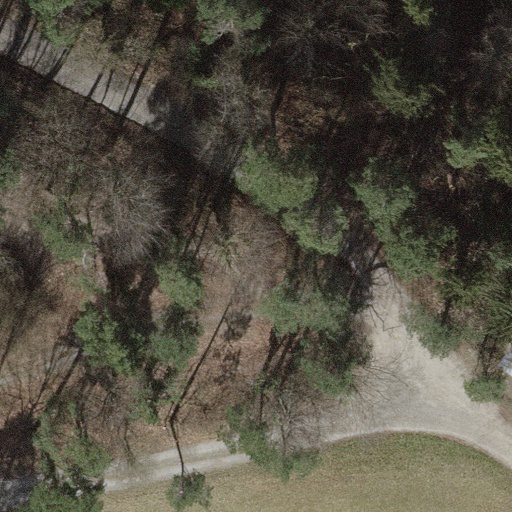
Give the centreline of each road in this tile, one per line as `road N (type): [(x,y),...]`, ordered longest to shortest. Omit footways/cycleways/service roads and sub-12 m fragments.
road 1 (track): [(0,25),(93,64),(338,231),(393,318)]
road 2 (track): [(470,397),(0,493)]
road 3 (track): [(250,300),(0,369)]
road 4 (track): [(393,318),(250,300)]
